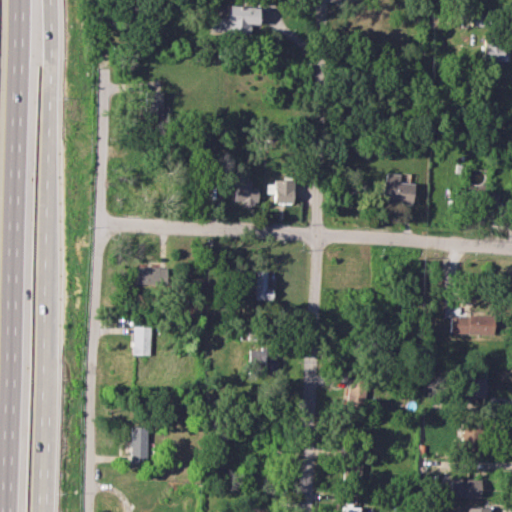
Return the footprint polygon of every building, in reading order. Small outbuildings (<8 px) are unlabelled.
[(255,24),(256,6),(227,5),(226,16),(210,16),(209,32),(247,34),(248,23),(255,24)] [(482,42),(482,61),(505,60),(505,41),(482,42)] [(160,91),(144,91),(144,120),(160,121),(160,91)] [(397,174),(382,172),(380,201),(410,203),(411,183),(396,182),(397,174)] [(232,200),(240,200),(240,203),(255,203),(255,188),(248,188),(248,179),(231,179),(232,200)] [(271,202),(290,202),(290,179),(271,179),(271,202)] [(135,283),(165,284),(165,266),(135,266),(135,283)] [(254,280),(253,298),(270,299),(271,287),(264,287),(265,271),(248,270),(248,280),(254,280)] [(448,333),(491,334),(492,315),(458,314),(458,305),(443,305),(443,314),(448,314),(448,333)] [(149,354),(149,326),(131,325),(131,353),(149,354)] [(248,349),(247,372),(273,373),(274,350),(248,349)] [(482,372),(465,372),(464,396),(482,396),(482,372)] [(363,405),(364,383),(347,382),(346,404),(363,405)] [(127,463),(144,463),(145,426),(128,425),(127,463)] [(479,429),(460,428),(459,450),(477,451),(479,429)] [(448,478),(448,495),(478,496),(478,479),(448,478)]
